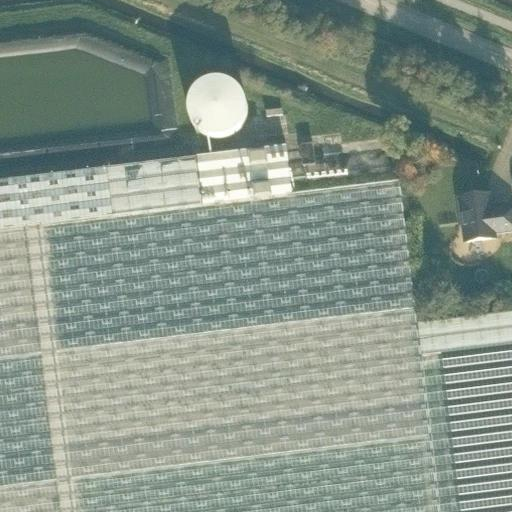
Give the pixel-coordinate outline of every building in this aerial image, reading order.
[(241,142),(249,100),(207,92),(202,113),(198,112),(195,127),(219,131),(217,138),(241,142)] [(283,118),(282,111),(265,113),(266,120),(283,118)] [(302,169),(315,168),(312,146),(300,148),(302,169)] [(511,511),(511,315),(417,327),(400,184),(292,197),(286,150),(0,184),(0,511),(511,511)] [(490,197),(459,201),(464,245),(496,241),(495,236),(511,234),(511,209),(492,212),(490,197)]
